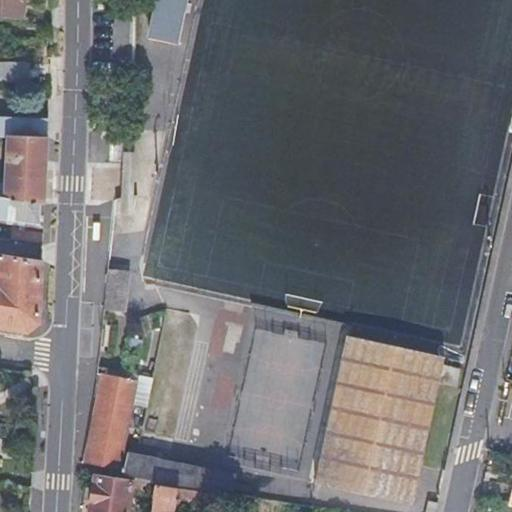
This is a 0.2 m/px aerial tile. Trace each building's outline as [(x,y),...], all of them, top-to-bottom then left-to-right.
[(0,0),(0,14),(22,16),(23,0),(0,0)] [(156,0),(147,35),(176,42),(185,0),(156,0)] [(0,62),(0,81),(29,84),(30,64),(0,62)] [(0,135),(5,136),(47,139),(49,115),(16,113),(15,117),(0,115),(0,135)] [(0,197),(44,204),(46,174),(47,139),(5,136),(3,182),(0,182),(0,197)] [(44,218),(44,204),(0,197),(0,222),(43,228),(44,218)] [(43,245),(43,235),(11,231),(11,240),(43,245)] [(0,328),(28,333),(38,324),(40,297),(42,263),(0,257),(0,328)] [(108,270),(104,308),(126,311),(131,272),(108,270)] [(346,335),(314,482),(412,503),(438,380),(453,383),(457,366),(443,363),(444,355),(346,335)] [(100,476),(124,479),(124,477),(234,492),(236,474),(127,456),(124,473),(118,472),(135,382),(130,381),(131,375),(101,369),(85,466),(101,469),(100,476)] [(139,375),(135,402),(148,403),(151,376),(139,375)] [(100,476),(94,476),(92,489),(86,489),(85,498),(91,499),(89,511),(129,511),(134,480),(124,479),(100,476)] [(172,511),(176,486),(156,483),(151,511),(172,511)] [(211,511),(215,492),(176,486),(172,511),(211,511)]
